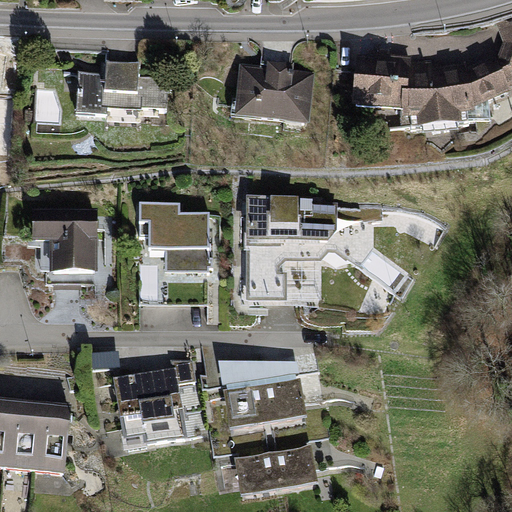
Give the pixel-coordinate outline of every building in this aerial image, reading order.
[(433,62),(412,61),(410,105),(402,104),(401,119),(401,129),(418,126),(420,138),(464,134),(462,123),(477,119),(477,117),(511,98),(511,93),(511,91),(511,90),(511,20),(496,26),(505,46),(497,62),(496,58),(469,72),(468,65),(441,70),(440,65),(434,67),(433,62)] [(410,105),(412,61),(377,57),(372,62),(359,59),(354,114),(401,119),(402,104),(410,105)] [(102,79),(76,78),(78,121),(107,124),(107,116),(167,115),(168,81),(139,80),(140,68),(102,66),(102,79)] [(268,72),(242,71),(237,126),(311,132),(317,76),(295,75),(295,68),(268,67),(268,72)] [(324,203),(245,204),(244,305),(289,308),(289,277),(282,277),(281,271),(287,265),(323,264),(338,238),(338,221),(384,220),(383,212),(325,211),(324,203)] [(181,208),(140,209),(140,229),(151,229),(151,258),(167,258),(167,277),(210,277),(211,218),(181,218),(181,208)] [(99,216),(32,216),(33,249),(51,249),(51,282),(97,282),(99,216)] [(173,372),(114,382),(124,451),(144,448),(145,457),(189,449),(180,392),(197,389),(193,365),(172,364),(173,372)] [(298,365),(219,366),(223,392),(228,391),(229,397),(263,392),(297,387),(297,381),(301,380),(298,365)] [(297,387),(263,392),(270,433),(309,426),(302,386),(297,387)] [(270,433),(263,392),(229,397),(224,398),(231,441),(270,433)] [(73,413),(0,405),(0,477),(65,484),(73,413)] [(312,451),(275,457),(283,500),(320,494),(312,451)] [(283,500),(275,457),(235,465),(242,509),(283,500)]
